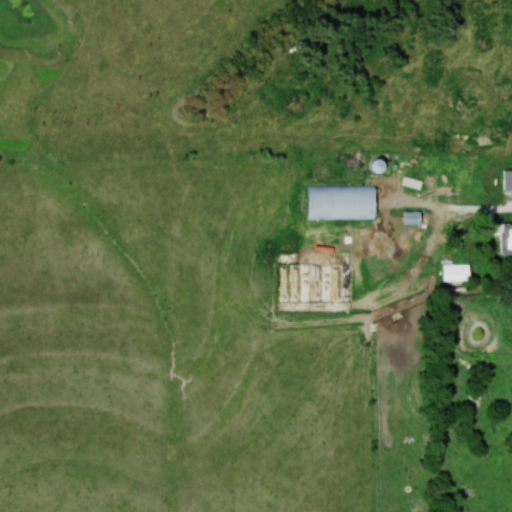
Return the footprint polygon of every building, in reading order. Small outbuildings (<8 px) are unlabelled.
[(461,171),(438,171),(438,197),(461,197),(461,171)] [(376,220),(376,186),(308,186),(308,220),(376,220)] [(420,224),(420,213),(404,213),(404,224),(420,224)] [(511,223),(500,223),(500,254),(511,253),(511,223)] [(470,264),(444,264),(444,281),(470,281),(470,264)]
